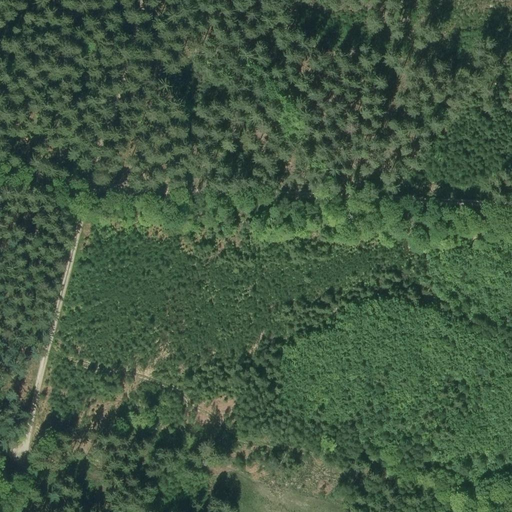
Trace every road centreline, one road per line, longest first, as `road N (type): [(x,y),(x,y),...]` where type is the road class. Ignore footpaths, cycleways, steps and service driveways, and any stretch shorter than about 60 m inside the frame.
road 1 (track): [(0,164),(87,190),(511,207)]
road 2 (track): [(144,0),(18,455)]
road 3 (track): [(45,353),(171,388)]
